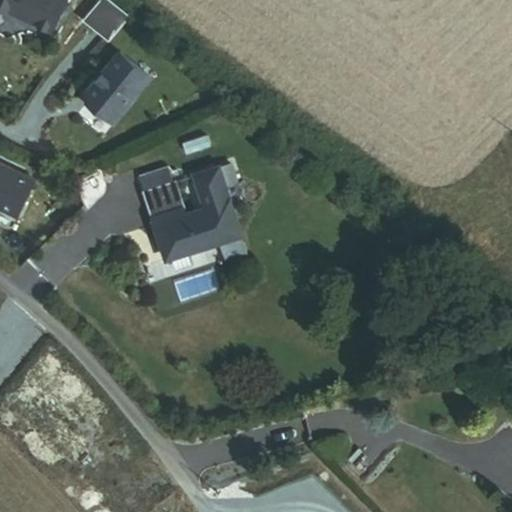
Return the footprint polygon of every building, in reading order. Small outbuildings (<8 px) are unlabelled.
[(72,0),(0,0),(0,8),(56,35),(72,0)] [(114,47),(135,22),(110,1),(89,26),(114,47)] [(118,126),(155,79),(124,54),(91,96),(92,105),(118,126)] [(0,209),(22,220),(39,183),(0,164),(0,209)] [(158,261),(233,241),(215,174),(194,180),(201,209),(180,215),(172,186),(140,194),(158,261)]
